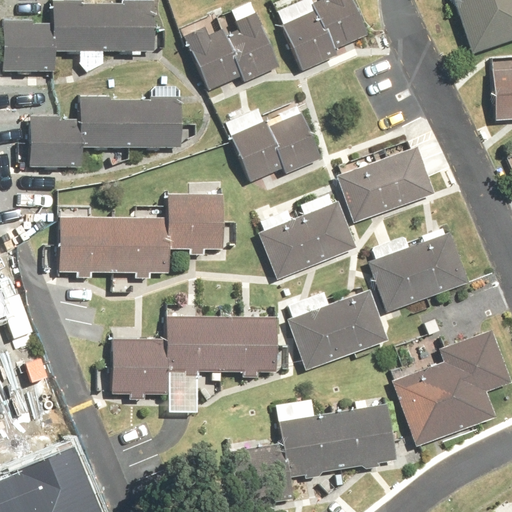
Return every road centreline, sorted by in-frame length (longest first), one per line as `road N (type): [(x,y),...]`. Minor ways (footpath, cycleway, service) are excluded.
road 1 (residential): [(0,51),(66,119),(161,356),(192,459)]
road 2 (residential): [(511,264),(401,0)]
road 3 (residential): [(401,511),(511,445)]
